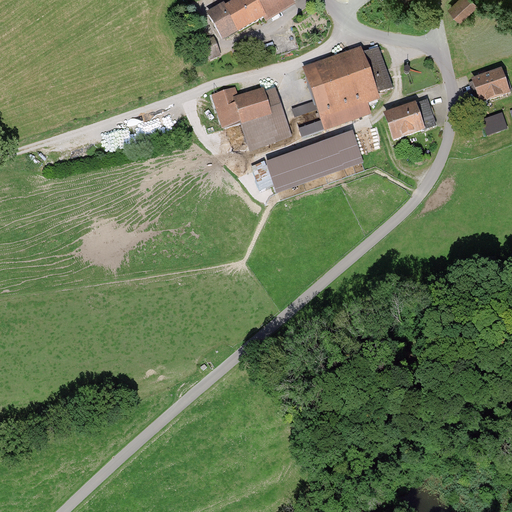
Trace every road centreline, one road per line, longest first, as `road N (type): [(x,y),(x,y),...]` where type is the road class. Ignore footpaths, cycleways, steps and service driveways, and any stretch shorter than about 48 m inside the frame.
road 1 (unclassified): [(439,53),(449,73),(451,125),(417,198),(69,511)]
road 2 (track): [(0,160),(181,98)]
road 3 (unclassified): [(325,0),(356,27),(439,53)]
